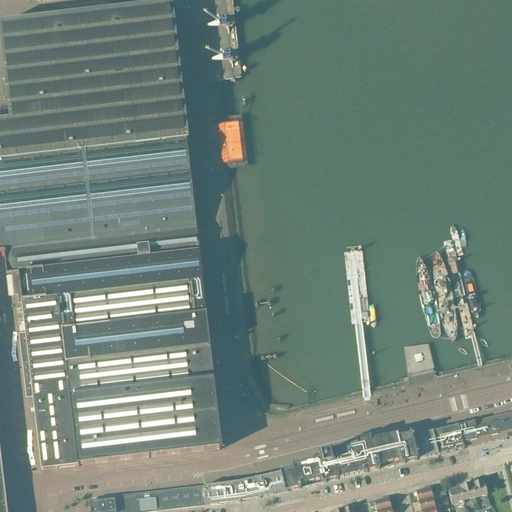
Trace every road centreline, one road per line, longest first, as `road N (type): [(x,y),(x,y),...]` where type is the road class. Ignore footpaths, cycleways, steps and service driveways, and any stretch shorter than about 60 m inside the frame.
road 1 (unclassified): [(244,457),(232,428),(193,0)]
road 2 (unclassified): [(511,391),(244,457)]
road 3 (unclassified): [(244,457),(18,486)]
road 4 (residential): [(291,511),(478,465)]
road 5 (unclassified): [(0,15),(141,0)]
road 6 (unclassified): [(18,486),(0,347)]
